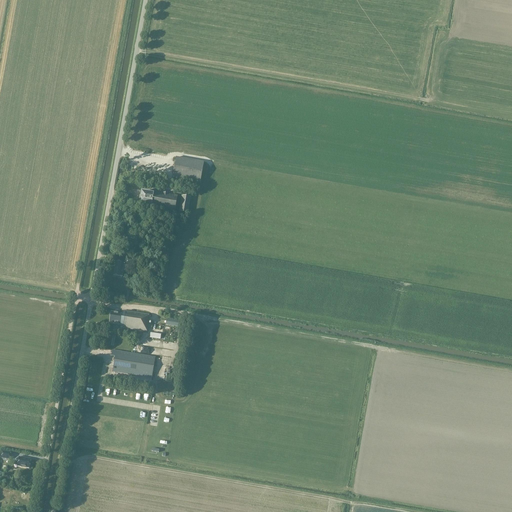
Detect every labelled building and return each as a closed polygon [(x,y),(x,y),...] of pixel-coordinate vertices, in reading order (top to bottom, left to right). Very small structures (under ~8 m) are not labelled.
[(200,183),(203,163),(176,158),(172,177),(200,183)] [(174,214),(176,205),(177,196),(154,191),(153,194),(141,192),(139,204),(151,206),(151,210),(174,214)] [(190,197),(186,196),(181,196),(178,212),(188,213),(190,197)] [(121,263),(116,262),(113,275),(119,276),(122,276),(124,264),(121,263)] [(109,324),(120,325),(120,328),(147,332),(149,320),(148,320),(149,315),(122,311),(122,314),(111,312),(109,324)] [(177,327),(178,324),(178,321),(166,319),(165,325),(177,327)] [(152,373),(153,367),(155,357),(112,350),(111,356),(115,356),(113,366),(112,372),(151,378),(152,373)] [(2,452),(1,458),(10,460),(11,453),(2,452)] [(20,458),(19,466),(29,468),(30,466),(31,460),(20,458)]
